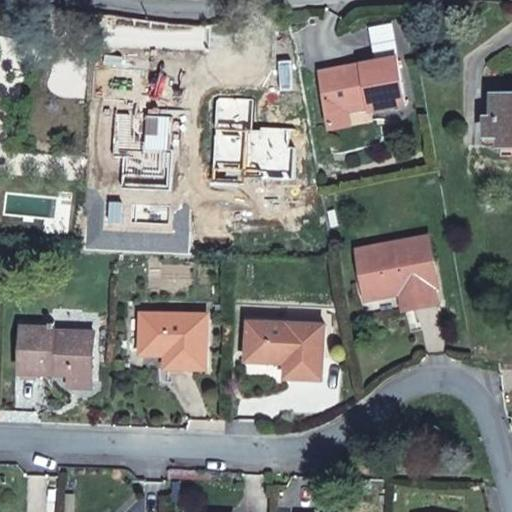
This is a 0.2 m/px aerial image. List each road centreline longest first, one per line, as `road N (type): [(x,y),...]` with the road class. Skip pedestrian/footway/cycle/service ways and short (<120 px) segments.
road 1 (residential): [(508,511),(494,453),(0,437)]
road 2 (unclassified): [(301,0),(117,0)]
